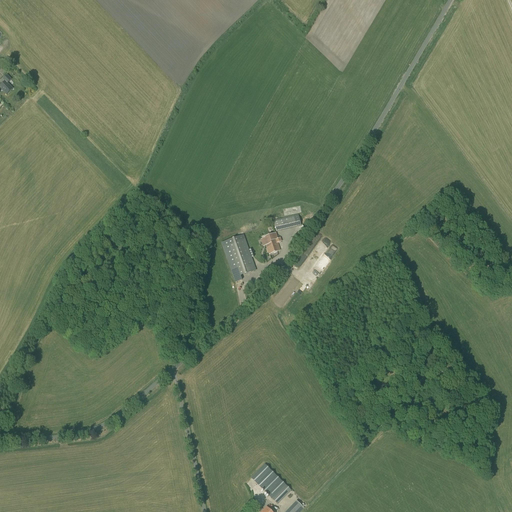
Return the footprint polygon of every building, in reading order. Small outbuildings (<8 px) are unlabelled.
[(6,95),(13,89),(8,83),(12,79),(7,75),(2,79),(5,82),(0,86),(0,87),(4,91),(3,92),(6,95)] [(276,232),(301,226),(298,215),(273,221),(276,232)] [(281,251),(278,243),(282,242),(280,238),(278,238),(276,233),(263,238),(263,239),(261,239),(262,245),(265,244),(269,255),(281,251)] [(256,271),(244,235),(221,243),(235,282),(242,280),(240,276),(256,271)] [(264,464),(250,478),(277,504),(291,491),(264,464)] [(296,501),(286,511),(300,511),(304,508),(296,501)]
